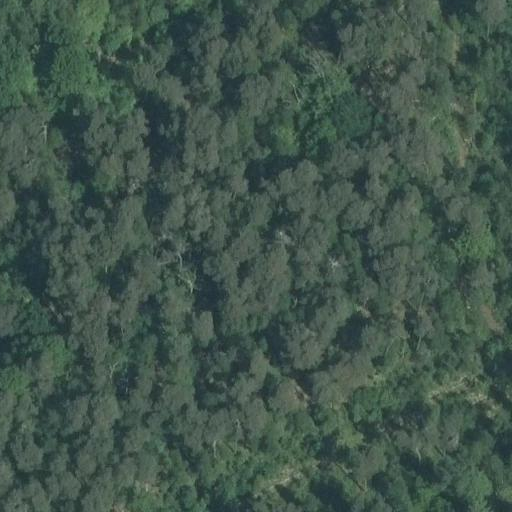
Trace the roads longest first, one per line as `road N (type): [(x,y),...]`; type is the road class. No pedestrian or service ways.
road 1 (track): [(511,362),(227,511)]
road 2 (track): [(0,110),(212,0)]
